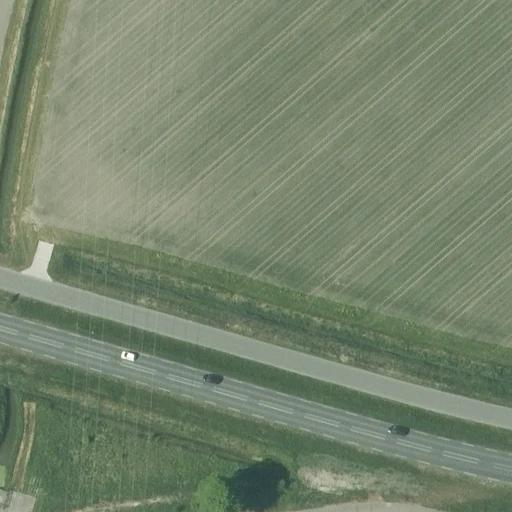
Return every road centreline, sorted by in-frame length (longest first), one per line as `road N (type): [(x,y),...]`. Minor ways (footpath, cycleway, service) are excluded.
road 1 (primary): [(511,469),(0,328)]
road 2 (unclassified): [(0,278),(511,418)]
